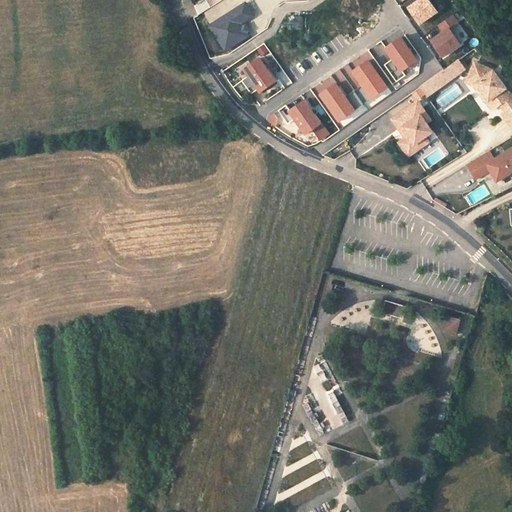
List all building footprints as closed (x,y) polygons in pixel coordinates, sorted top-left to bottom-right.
[(466,45),(454,28),(461,23),(455,14),(439,25),(444,33),(433,40),(447,59),(466,45)] [(406,74),(424,62),(408,37),(389,50),(406,74)] [(265,58),(247,71),(266,95),(284,82),(265,58)] [(420,89),(426,98),(464,70),(458,62),(420,89)] [(511,95),(511,96),(494,71),(476,62),(468,79),(477,83),(484,94),(486,93),(491,99),(486,103),(491,111),(501,104),(505,105),(507,109),(501,113),(511,129),(511,95)] [(484,94),(477,83),(468,79),(465,82),(473,88),(486,103),(491,99),(486,93),(484,94)] [(297,118),(311,138),(317,133),(323,142),(334,134),(311,101),(295,112),(291,105),(283,110),(291,122),(297,118)] [(433,132),(427,123),(431,120),(418,101),(393,119),(400,129),(404,127),(409,135),(403,139),(413,153),(429,142),(426,137),(433,132)] [(413,153),(403,139),(399,142),(409,156),(413,153)] [(511,149),(494,160),(489,152),(466,165),(475,180),(490,171),(496,182),(511,172),(511,149)] [(404,318),(407,305),(386,300),(383,312),(404,318)] [(455,333),(459,317),(448,314),(444,330),(455,333)]
